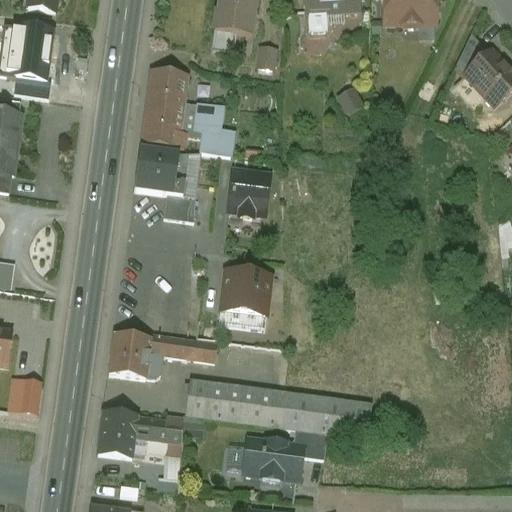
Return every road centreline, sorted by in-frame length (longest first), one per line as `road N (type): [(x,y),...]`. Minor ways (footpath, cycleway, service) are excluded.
road 1 (secondary): [(128,0),(57,511)]
road 2 (residential): [(511,505),(320,503)]
